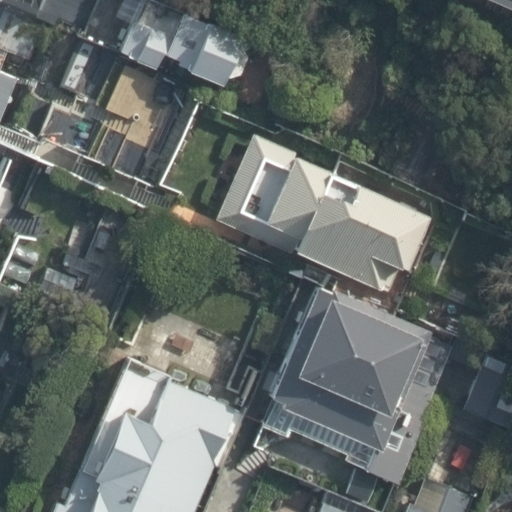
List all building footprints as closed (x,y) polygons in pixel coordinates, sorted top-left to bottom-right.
[(116,0),(9,0),(100,38),(116,0)] [(174,0),(165,24),(128,8),(112,45),(153,62),(159,48),(166,51),(217,73),(238,26),(177,0),(174,0)] [(0,110),(38,21),(0,5),(0,110)] [(193,98),(155,85),(132,135),(170,152),(193,98)] [(423,200),(249,121),(209,209),(383,288),(423,200)] [(444,329),(307,272),(251,408),(388,464),(444,329)] [(511,410),(511,359),(483,348),(458,408),(505,427),(511,410)] [(187,511),(233,407),(142,368),(129,398),(108,389),(62,497),(52,493),(44,511),(187,511)] [(368,511),(369,511),(317,490),(307,511),(368,511)] [(421,511),(398,502),(393,511),(421,511)]
